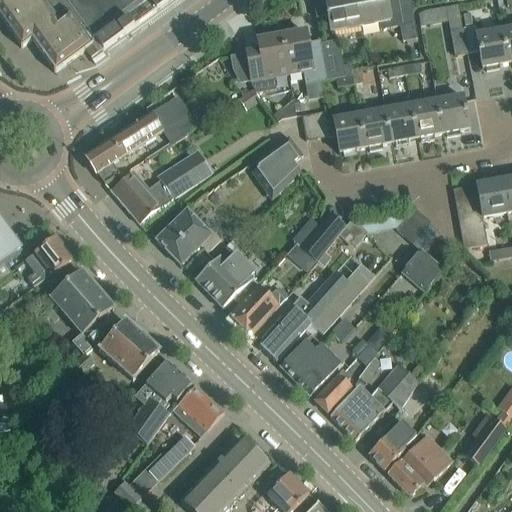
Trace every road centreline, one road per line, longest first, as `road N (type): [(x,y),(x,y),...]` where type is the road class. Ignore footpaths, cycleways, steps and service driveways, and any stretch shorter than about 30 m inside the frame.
road 1 (tertiary): [(373,511),(119,262),(39,170)]
road 2 (tertiary): [(47,124),(225,0)]
road 3 (residential): [(319,153),(332,185),(430,169)]
